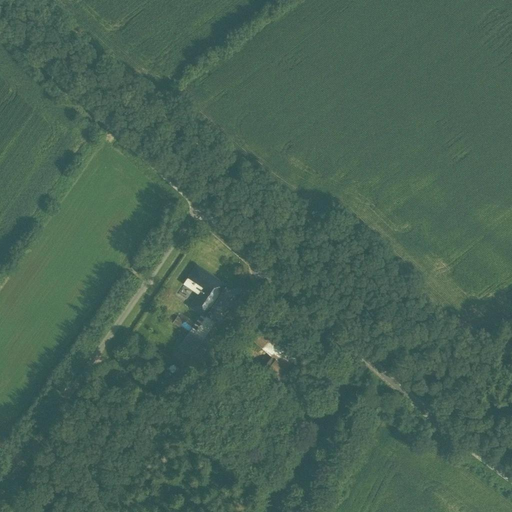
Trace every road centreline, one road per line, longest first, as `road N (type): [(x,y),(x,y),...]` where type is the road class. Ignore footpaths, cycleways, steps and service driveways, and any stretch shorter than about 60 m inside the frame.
road 1 (residential): [(199,206),(402,392),(511,478)]
road 2 (unclassified): [(0,497),(199,206)]
road 3 (residential): [(0,24),(199,206)]
